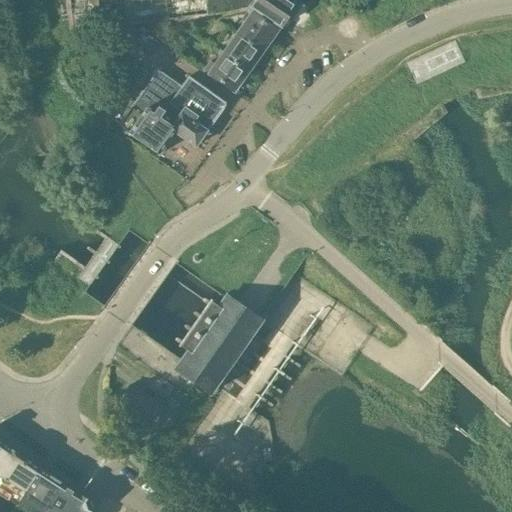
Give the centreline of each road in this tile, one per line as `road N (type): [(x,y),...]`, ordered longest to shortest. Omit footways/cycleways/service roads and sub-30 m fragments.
road 1 (unclassified): [(242,188),(360,60),(419,28),(511,5)]
road 2 (unclassified): [(42,421),(166,249),(242,188)]
road 3 (unclassified): [(432,349),(242,188)]
